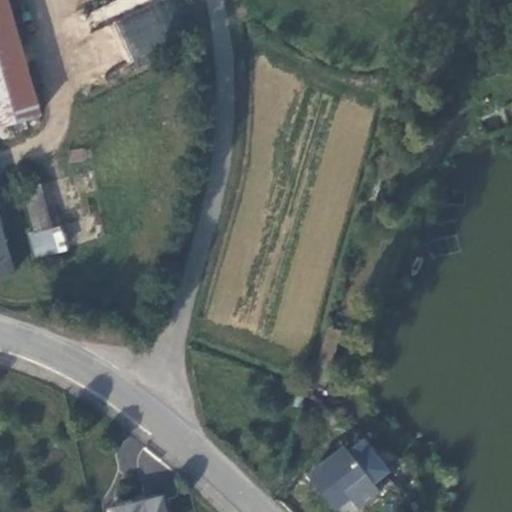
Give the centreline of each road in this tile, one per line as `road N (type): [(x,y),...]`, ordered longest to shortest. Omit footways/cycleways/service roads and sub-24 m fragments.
road 1 (unclassified): [(138,405),(178,330),(211,215),(224,65),(211,0)]
road 2 (tertiary): [(138,405),(254,511)]
road 3 (tertiary): [(0,335),(37,345),(138,405)]
